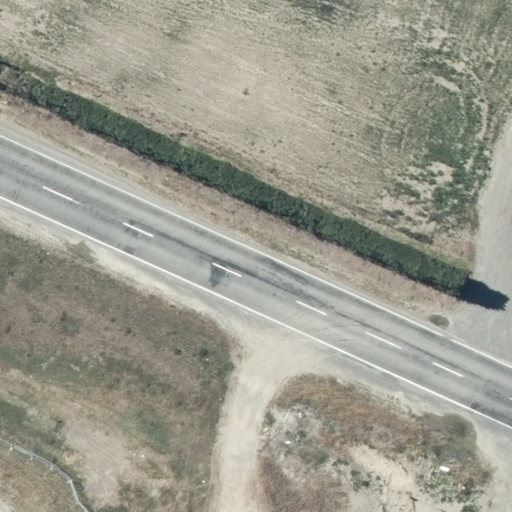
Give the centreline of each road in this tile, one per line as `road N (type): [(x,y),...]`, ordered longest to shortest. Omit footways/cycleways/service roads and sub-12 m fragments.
road 1 (tertiary): [(511,399),(0,166)]
road 2 (unknown): [(511,188),(437,365)]
